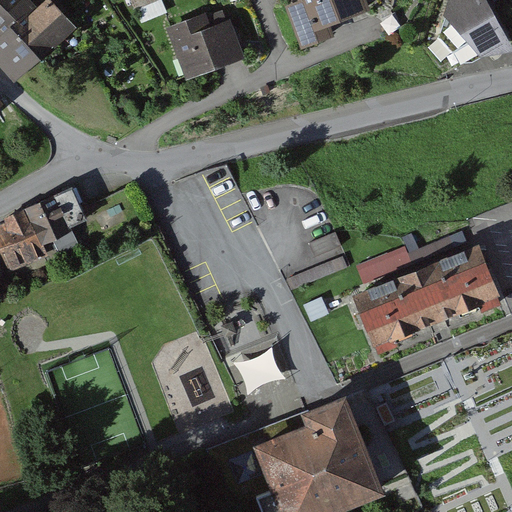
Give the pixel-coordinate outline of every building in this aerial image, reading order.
[(22,0),(0,0),(0,39),(32,10),(22,0)] [(42,0),(32,10),(0,39),(0,48),(24,74),(72,29),(44,0),(42,0)] [(159,0),(131,0),(135,10),(159,0)] [(307,36),(362,15),(356,0),(293,0),(296,5),(284,9),(300,52),(312,47),(307,36)] [(478,0),(450,0),(429,54),(444,72),(458,65),(474,66),(509,46),(485,1),(478,0)] [(165,32),(184,84),(244,63),(228,20),(208,27),(205,18),(165,32)] [(54,201),(0,229),(0,253),(10,272),(73,240),(54,201)] [(352,300),(373,352),(499,300),(477,248),(352,300)] [(238,443),(265,511),(333,511),(374,496),(338,403),(238,443)]
